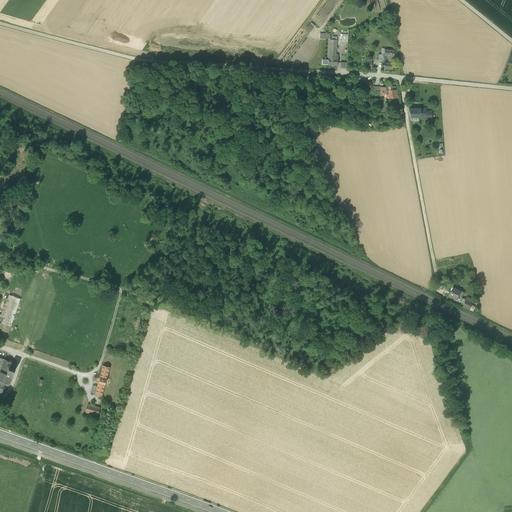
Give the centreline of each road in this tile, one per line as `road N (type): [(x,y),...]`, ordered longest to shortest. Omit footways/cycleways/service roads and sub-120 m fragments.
road 1 (track): [(121,290),(432,424),(469,450),(423,511)]
road 2 (unclassified): [(271,69),(135,59),(0,22)]
road 3 (residential): [(511,90),(271,69)]
road 4 (tertiary): [(219,511),(0,433)]
road 5 (track): [(0,256),(121,290),(102,356)]
